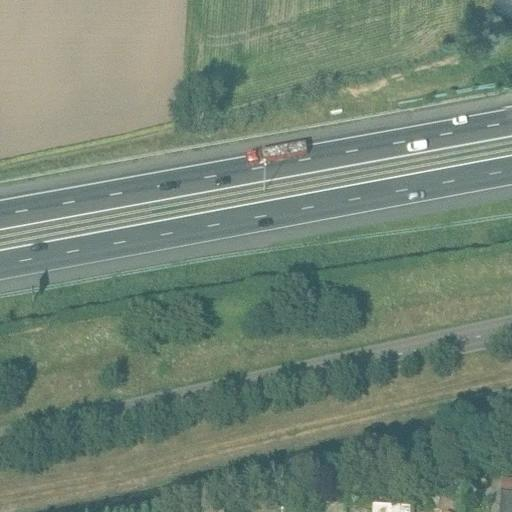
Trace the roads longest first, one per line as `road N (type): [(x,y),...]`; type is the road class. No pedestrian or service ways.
road 1 (secondary): [(0,441),(511,327)]
road 2 (motorway): [(511,120),(0,215)]
road 3 (motorway): [(0,266),(511,171)]
